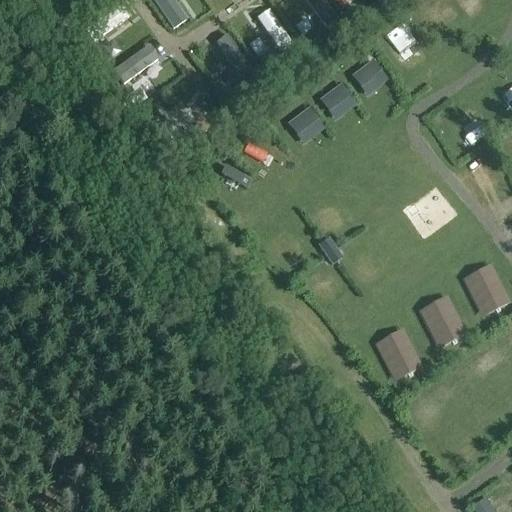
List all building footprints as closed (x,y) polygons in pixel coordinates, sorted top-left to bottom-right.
[(180,0),(159,0),(179,31),(194,22),(180,0)] [(309,0),(333,31),(346,21),(330,0),(309,0)] [(99,41),(133,18),(125,6),(91,29),(99,41)] [(282,54),(297,45),(275,9),(260,18),(282,54)] [(234,34),(222,41),(244,78),(256,71),(234,34)] [(317,35),(304,44),(309,52),(323,43),(317,35)] [(120,86),(166,64),(158,47),(111,70),(120,86)] [(359,80),(372,97),(395,79),(382,62),(359,80)] [(253,74),(242,82),(250,93),(261,85),(253,74)] [(339,122),(362,105),(347,85),(325,102),(339,122)] [(193,107),(167,129),(176,140),(202,117),(193,107)] [(483,107),(466,118),(483,145),(500,134),(483,107)] [(293,124),(308,145),(331,130),(316,108),(293,124)] [(159,133),(150,139),(158,152),(167,145),(159,133)] [(327,240),(317,248),(331,268),(341,260),(327,240)] [(469,280),(487,319),(511,307),(511,292),(500,266),(469,280)] [(445,350),(475,336),(455,297),(426,311),(445,350)] [(401,384),(431,369),(411,329),(381,344),(401,384)]
